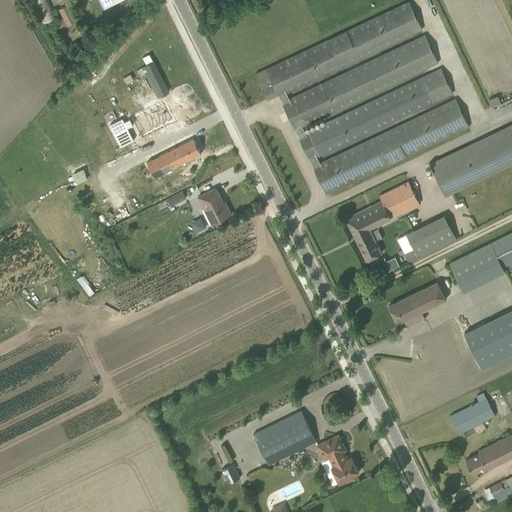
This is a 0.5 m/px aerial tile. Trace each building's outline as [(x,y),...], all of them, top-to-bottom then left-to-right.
[(31,0),(41,21),(55,14),(48,0),(31,0)] [(319,162),(317,158),(304,131),(302,127),(289,98),(286,94),(422,30),(408,0),(255,74),(268,101),(279,96),(283,104),(294,128),(294,127),(300,138),(299,139),(308,157),(309,157),(313,166),(319,162)] [(58,9),(64,20),(74,16),(68,4),(58,9)] [(424,34),(289,98),(302,127),(438,63),(424,34)] [(78,45),(81,50),(91,44),(88,39),(78,45)] [(153,61),(141,67),(157,98),(169,92),(153,61)] [(304,131),(317,158),(453,94),(440,67),(304,131)] [(127,83),(133,79),(129,74),(124,78),(127,83)] [(130,82),(114,93),(117,98),(134,87),(130,82)] [(497,95),(487,98),(490,106),(500,103),(497,95)] [(325,194),(468,125),(455,98),(319,162),(313,166),(314,168),(313,168),(325,194)] [(162,101),(129,116),(137,133),(171,118),(162,101)] [(122,118),(109,125),(120,146),(133,140),(127,128),(133,125),(130,119),(129,119),(125,122),(124,121),(124,122),(122,118)] [(511,163),(511,123),(429,163),(445,196),(511,163)] [(193,138),(149,161),(156,175),(165,171),(162,166),(169,163),(171,168),(201,153),(193,138)] [(72,174),(77,184),(87,179),(82,169),(72,174)] [(390,217),(418,203),(407,181),(379,195),(381,200),(346,218),(366,260),(381,253),(369,228),(390,218),(390,217)] [(201,209),(209,225),(231,214),(225,200),(223,201),(216,187),(197,197),(203,208),(201,209)] [(171,205),(177,201),(174,196),(168,199),(171,205)] [(511,231),(490,243),(502,267),(511,262),(511,231)] [(408,262),(418,257),(406,234),(397,238),(408,262)] [(394,256),(386,260),(383,255),(376,259),(383,273),(399,265),(394,256)] [(421,311),(446,299),(437,281),(389,305),(398,322),(409,317),(412,324),(425,318),(421,311)] [(511,308),(464,333),(482,368),(511,353),(511,308)] [(476,396),(479,401),(450,415),(459,433),(473,426),(477,434),(486,430),(482,422),(495,416),(483,392),(476,396)] [(253,434),(268,464),(316,440),(301,410),(253,434)] [(511,458),(511,457),(511,433),(478,450),(479,453),(466,459),(472,473),(486,467),(487,469),(504,460),(504,459),(510,456),(511,458)] [(344,450),(345,449),(338,434),(316,445),(324,460),(328,458),(332,466),(331,467),(338,482),(345,480),(345,481),(353,477),(352,475),(359,472),(351,456),(348,458),(344,450)] [(221,469),(228,483),(240,478),(232,463),(221,469)] [(494,497),(496,500),(511,492),(511,491),(506,478),(485,489),(489,499),(494,497)] [(286,511),(282,503),(270,509),(271,511),(286,511)]
